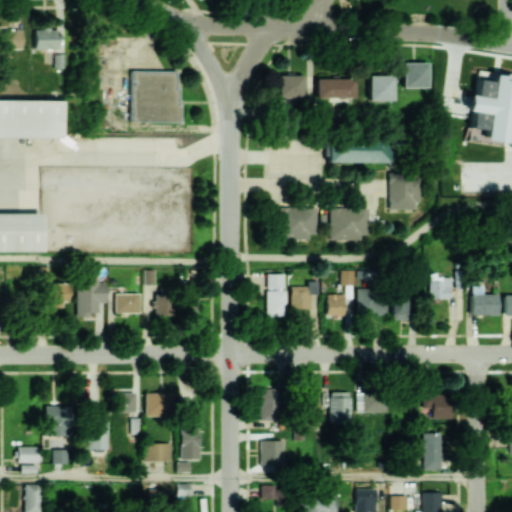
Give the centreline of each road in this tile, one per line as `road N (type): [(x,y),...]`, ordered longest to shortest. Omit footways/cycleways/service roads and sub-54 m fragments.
road 1 (residential): [(231,511),(230,128),(219,80),(185,23)]
road 2 (residential): [(136,0),(212,27),(427,32),(511,44)]
road 3 (residential): [(231,353),(511,352)]
road 4 (residential): [(0,353),(231,353)]
road 5 (residential): [(230,128),(242,72),(275,26),(315,0)]
road 6 (residential): [(477,511),(477,353)]
